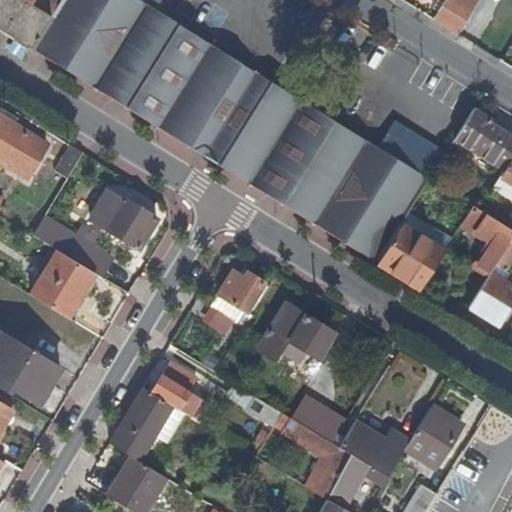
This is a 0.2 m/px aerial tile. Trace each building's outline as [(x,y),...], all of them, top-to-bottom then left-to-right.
[(0,0),(0,27),(14,36),(33,0),(0,0)] [(41,0),(33,0),(14,36),(33,49),(56,9),(41,0)] [(136,113),(187,27),(144,0),(61,0),(56,9),(33,49),(136,113)] [(446,0),(435,19),(459,33),(472,12),(452,0),(446,0)] [(452,0),(472,12),(479,0),(452,0)] [(223,142),(262,75),(187,27),(136,113),(191,147),(196,151),(223,142)] [(223,142),(196,151),(241,178),(277,200),(273,174),(314,106),(292,93),(262,75),(223,142)] [(372,142),(314,106),(273,174),(277,200),(320,227),(372,142)] [(475,108),(454,140),(472,151),(472,150),(489,123),(492,118),(475,108)] [(0,114),(0,150),(14,158),(30,133),(0,114)] [(511,137),(489,123),(472,150),(505,171),(511,159),(511,137)] [(0,150),(0,158),(31,178),(51,145),(30,133),(14,158),(0,150)] [(402,224),(430,178),(372,142),(320,227),(378,263),(402,224)] [(70,177),(85,152),(73,144),(58,170),(70,177)] [(511,159),(505,171),(500,179),(511,187),(511,159)] [(111,191),(94,220),(141,248),(160,218),(125,197),(124,199),(111,191)] [(511,228),(481,209),(475,205),(465,221),(498,241),(476,276),(485,281),(492,270),(498,261),(508,245),(511,238),(511,228)] [(46,218),(37,235),(61,250),(97,271),(103,275),(113,258),(46,218)] [(402,224),(378,263),(423,290),(447,251),(402,224)] [(511,248),(508,245),(498,261),(511,268),(511,266),(511,248)] [(97,271),(61,250),(34,295),(69,316),(97,271)] [(246,276),(233,268),(209,307),(238,325),(265,280),(249,271),(246,276)] [(485,281),(470,305),(498,323),(511,300),(511,282),(492,270),(485,281)] [(284,335),(300,308),(286,300),(256,349),(276,361),(289,339),(284,335)] [(337,330),(300,308),(284,335),(289,339),(320,357),(337,330)] [(4,331),(0,337),(0,384),(10,390),(13,386),(42,403),(62,370),(32,353),(34,350),(4,331)] [(170,361),(154,389),(188,409),(204,419),(213,404),(184,387),(192,374),(170,361)] [(154,389),(146,384),(113,440),(133,452),(145,459),(157,438),(167,443),(188,409),(154,389)] [(308,390),(293,415),(298,417),(335,439),(342,428),(350,415),(308,390)] [(284,409),(256,392),(247,407),(276,424),(284,409)] [(0,400),(0,430),(13,408),(0,400)] [(415,436),(408,446),(440,465),(464,425),(432,406),(415,436)] [(355,452),(332,495),(362,511),(379,480),(386,484),(408,446),(415,436),(396,425),(391,434),(360,415),(349,432),(342,444),(355,452)] [(335,439),(298,417),(290,434),(320,452),(305,479),(332,495),(355,452),(342,444),(349,432),(342,428),(335,439)] [(145,459),(133,452),(110,492),(142,511),(144,511),(168,473),(145,459)] [(426,511),(438,492),(423,483),(405,511),(426,511)] [(332,495),(323,511),(362,511),(332,495)]
